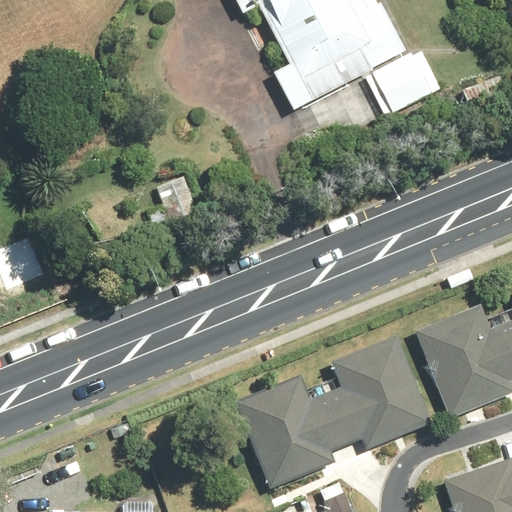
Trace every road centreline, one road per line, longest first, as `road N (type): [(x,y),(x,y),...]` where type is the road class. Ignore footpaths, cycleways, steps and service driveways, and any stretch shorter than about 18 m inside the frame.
road 1 (secondary): [(0,403),(511,193)]
road 2 (residential): [(401,511),(400,471),(415,449),(511,416)]
